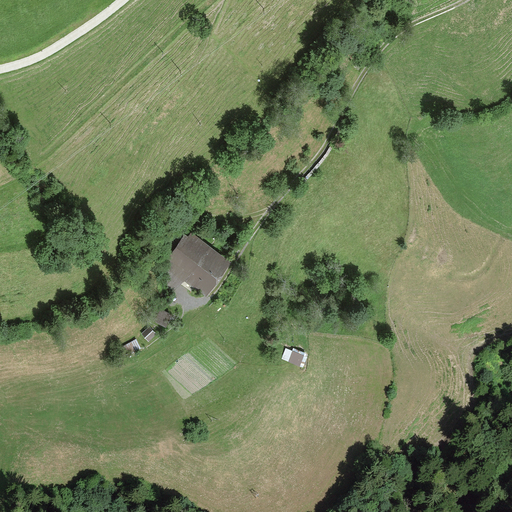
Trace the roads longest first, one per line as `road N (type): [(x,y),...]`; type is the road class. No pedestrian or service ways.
road 1 (track): [(180,302),(201,301),(216,288),(324,147),(384,45),(464,0)]
road 2 (track): [(0,69),(52,49),(122,0)]
